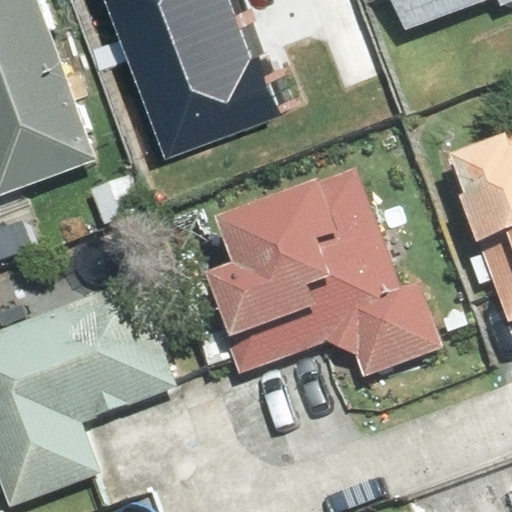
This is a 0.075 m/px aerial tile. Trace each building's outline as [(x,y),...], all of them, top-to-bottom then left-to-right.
[(115,166),(55,0),(0,0),(0,171),(11,203),(115,166)] [(137,0),(187,141),(301,102),(266,0),(137,0)] [(412,0),(424,31),(507,0),(412,0)] [(511,145),(463,164),(498,257),(482,264),(493,291),(509,285),(511,293),(511,145)] [(376,383),(460,354),(436,285),(416,292),(374,174),(243,220),(262,274),(224,287),(257,381),(362,344),(376,383)] [(96,425),(192,390),(153,285),(0,342),(0,451),(22,511),(25,511),(116,479),(96,425)]
